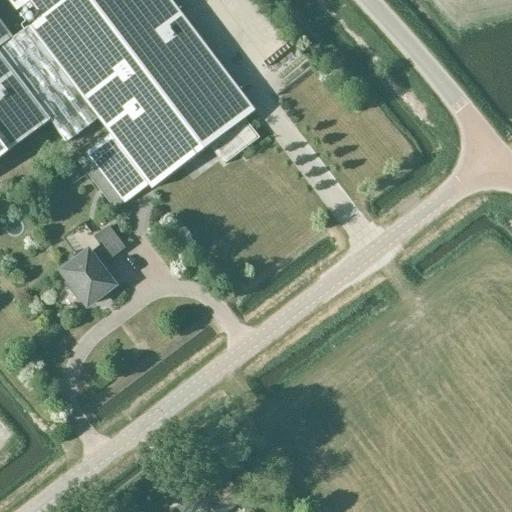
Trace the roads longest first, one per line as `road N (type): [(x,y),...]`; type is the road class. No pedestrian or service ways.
road 1 (tertiary): [(34,511),(498,160)]
road 2 (tertiary): [(498,160),(356,0)]
